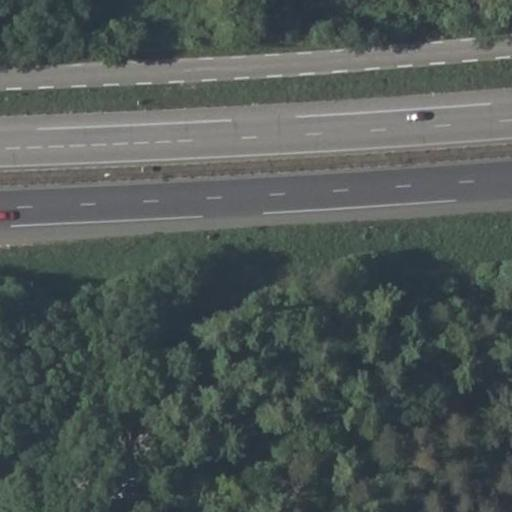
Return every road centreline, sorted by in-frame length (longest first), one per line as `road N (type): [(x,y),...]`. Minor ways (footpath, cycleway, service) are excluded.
road 1 (unclassified): [(0,80),(511,45)]
road 2 (motorway): [(0,207),(511,177)]
road 3 (motorway): [(511,119),(0,148)]
